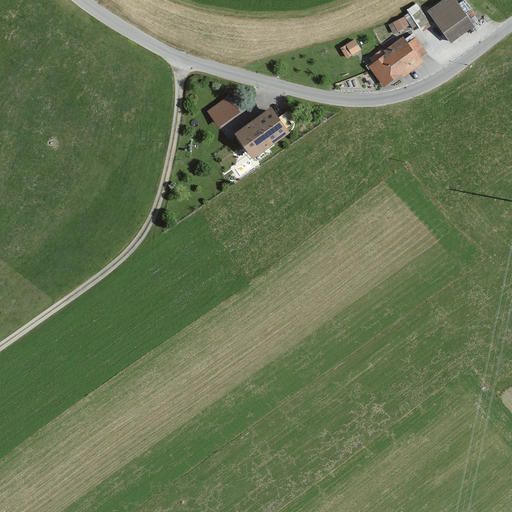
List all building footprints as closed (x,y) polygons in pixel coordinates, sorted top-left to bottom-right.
[(476,24),(459,0),(440,0),(428,9),(451,41),(476,24)] [(408,16),(390,24),(395,34),(413,26),(408,16)] [(412,35),(369,61),(385,87),(428,60),(412,35)] [(357,37),(347,42),(352,54),(363,49),(357,37)] [(229,93),(207,109),(219,125),(241,110),(229,93)] [(276,103),(238,130),(256,156),(294,129),(276,103)]
